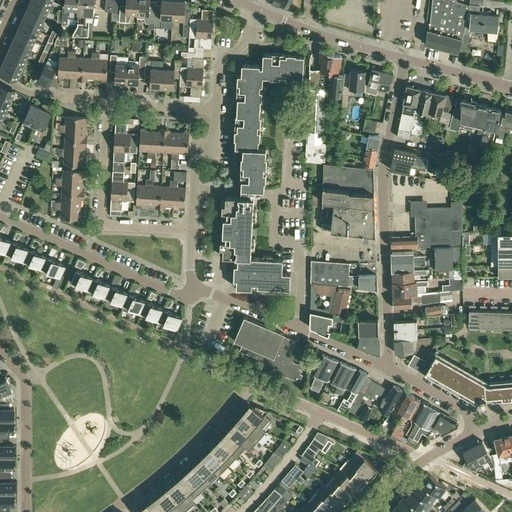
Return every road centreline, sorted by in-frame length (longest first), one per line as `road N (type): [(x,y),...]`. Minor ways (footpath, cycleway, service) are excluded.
road 1 (residential): [(405,59),(382,168),(383,367)]
road 2 (residential): [(194,286),(175,295),(0,216)]
road 3 (residential): [(192,231),(101,221),(106,105)]
road 4 (residential): [(383,367),(194,286)]
road 5 (residential): [(251,379),(198,444),(111,511)]
road 6 (residential): [(417,462),(251,379)]
road 7 (residential): [(26,511),(24,378),(0,350)]
road 8 (residential): [(405,59),(259,11)]
road 9 (residential): [(192,231),(196,163),(215,132),(216,111)]
